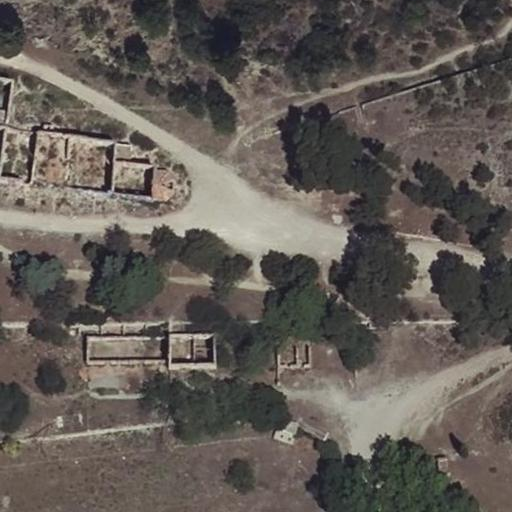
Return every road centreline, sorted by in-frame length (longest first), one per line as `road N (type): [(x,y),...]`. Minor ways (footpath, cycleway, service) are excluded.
road 1 (track): [(511,278),(280,230),(116,111),(0,48)]
road 2 (track): [(379,511),(383,427),(438,383),(511,352)]
road 3 (track): [(0,216),(183,225)]
